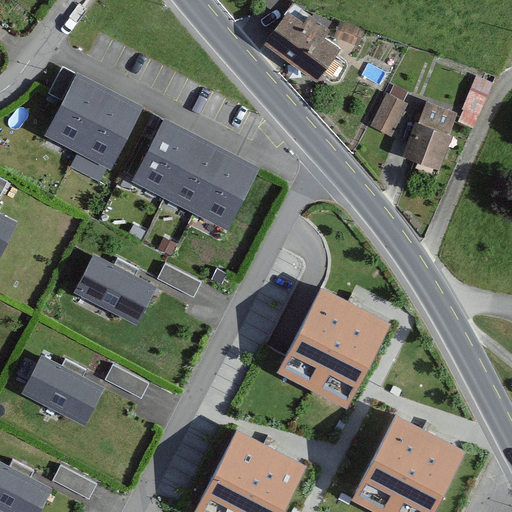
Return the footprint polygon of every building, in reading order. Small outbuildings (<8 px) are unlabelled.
[(338,38),(285,1),(259,40),(312,76),(338,38)] [(144,96),(72,59),(36,129),(108,166),(144,96)] [(496,80),(480,73),(461,118),(477,125),(496,80)] [(408,98),(387,90),(374,123),(395,131),(408,98)] [(258,156),(161,107),(129,171),(226,220),(258,156)] [(449,128),(419,119),(409,153),(439,162),(449,128)] [(0,208),(0,247),(16,217),(0,208)] [(156,281),(96,253),(80,287),(141,315),(156,281)] [(390,316),(320,280),(278,361),(347,397),(390,316)] [(102,383),(45,354),(27,389),(84,418),(102,383)] [(428,511),(465,443),(395,407),(353,488),(398,511),(428,511)] [(273,511),(304,456),(234,419),(192,500),(214,511),(273,511)] [(33,511),(49,479),(0,455),(0,506),(12,511),(33,511)] [(100,481),(61,463),(54,478),(93,496),(100,481)]
